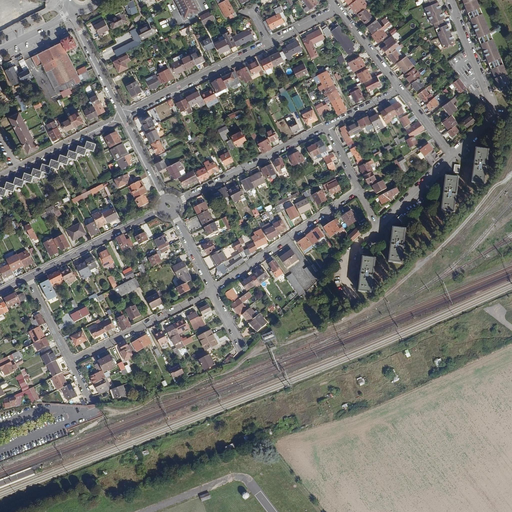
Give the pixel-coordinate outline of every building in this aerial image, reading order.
[(137,12),(133,0),(130,0),(123,4),(129,15),(137,12)] [(198,10),(193,0),(175,0),(185,17),(198,10)] [(234,12),(227,0),(216,0),(226,17),(229,16),(230,18),(234,16),(232,13),(234,12)] [(317,3),(314,0),(302,0),(307,6),(304,9),(307,12),(313,6),(315,8),(317,6),(316,4),(317,3)] [(357,0),(355,0),(349,5),(355,13),(363,7),(357,0)] [(434,23),(444,48),(455,44),(447,24),(444,26),(442,20),(445,19),(438,2),(435,3),(433,0),(423,0),(427,7),(425,8),(432,24),(434,23)] [(508,77),(510,76),(478,0),(462,0),(500,91),(503,90),(503,91),(508,89),(509,87),(511,86),(508,77)] [(284,12),(281,6),(274,9),(277,15),(263,22),(268,31),(284,22),(282,18),(280,13),(282,12),(284,12)] [(373,18),(365,8),(358,14),(365,24),(373,18)] [(127,21),(122,11),(117,14),(119,16),(116,17),(109,21),(113,28),(127,21)] [(202,21),(213,15),(211,11),(199,17),(202,21)] [(213,15),(202,21),(203,24),(206,22),(215,18),(213,15)] [(95,25),(99,34),(109,30),(105,20),(95,25)] [(373,34),(381,27),(376,20),(367,26),(373,34)] [(389,22),(384,25),(381,27),(373,34),(372,35),(378,42),(387,35),(382,30),(390,24),(389,22)] [(338,42),(346,35),(337,23),(329,29),(325,25),(321,27),(331,47),(333,45),(329,36),(332,34),(338,42)] [(137,30),(141,40),(154,34),(149,24),(137,30)] [(141,40),(137,30),(136,28),(130,31),(135,40),(115,51),(117,56),(143,43),(141,40)] [(221,31),(226,39),(230,48),(235,45),(236,47),(253,38),(248,29),(232,38),(228,32),(226,33),(224,29),(221,31)] [(323,35),(320,29),(301,38),(306,47),(307,49),(312,47),(311,45),(315,43),(322,39),(320,36),(323,35)] [(346,35),(338,42),(348,54),(354,49),(352,46),(354,45),(346,35)] [(389,43),(394,39),(392,35),(384,41),(386,45),(389,43)] [(61,41),(66,51),(76,46),(71,36),(61,41)] [(213,47),(209,38),(203,41),(207,50),(213,47)] [(230,48),(226,39),(215,45),(220,53),(230,48)] [(394,39),(389,43),(394,50),(399,45),(394,39)] [(66,51),(61,41),(31,57),(36,67),(41,64),(57,94),(61,92),(69,88),(82,82),(79,76),(66,51)] [(301,49),(297,41),(286,46),(287,47),(283,49),(289,59),(293,57),(292,54),(301,49)] [(382,48),(387,54),(394,50),(389,43),(386,45),(382,48)] [(399,45),(394,50),(387,54),(393,62),(401,57),(397,52),(402,48),(399,45)] [(312,47),(307,49),(312,59),(317,56),(312,47)] [(191,54),(196,64),(196,65),(204,60),(199,50),(191,54)] [(433,51),(430,54),(438,63),(441,61),(433,51)] [(278,52),(269,57),(274,66),(283,61),(278,52)] [(184,69),(196,64),(191,54),(180,60),(184,69)] [(129,61),(126,56),(113,63),(118,73),(127,69),(124,63),(129,61)] [(345,61),(342,56),(337,58),(340,64),(345,61)] [(365,65),(360,56),(348,63),(353,72),(365,65)] [(406,56),(396,64),(399,67),(400,67),(402,69),(405,73),(414,66),(406,56)] [(266,70),(274,66),(269,57),(261,61),(262,62),(261,63),(265,70),(266,70)] [(176,74),(184,69),(180,60),(175,62),(171,64),(176,74)] [(245,66),(246,67),(250,75),(252,74),(261,70),(257,61),(248,65),(245,66)] [(304,64),(293,69),(297,78),(308,73),(304,64)] [(18,74),(14,66),(5,70),(13,85),(22,81),(22,82),(33,77),(29,69),(18,74)] [(77,70),(79,75),(88,71),(85,66),(77,70)] [(252,79),(250,75),(246,67),(239,70),(237,71),(241,79),(243,78),(245,82),(252,79)] [(173,78),(168,69),(165,70),(162,72),(159,73),(164,83),(173,78)] [(364,83),(372,78),(367,69),(357,74),(361,82),(356,85),(357,86),(364,83)] [(405,76),(411,84),(420,77),(414,69),(405,76)] [(88,71),(79,75),(80,78),(83,77),(85,81),(91,78),(88,71)] [(235,72),(234,71),(226,75),(225,72),(221,74),(228,88),(230,87),(240,82),(235,72)] [(346,110),(326,71),(319,74),(317,75),(321,82),(326,92),(328,95),(328,96),(331,102),(338,115),(346,110)] [(163,82),(160,76),(148,82),(151,89),(153,88),(156,86),(163,82)] [(372,78),(364,83),(368,91),(381,85),(377,76),(372,78)] [(425,84),(420,77),(411,84),(417,90),(425,84)] [(226,88),(221,78),(212,83),(217,92),(226,88)] [(459,78),(456,81),(452,83),(460,93),(463,91),(467,88),(459,78)] [(141,91),(136,81),(127,86),(132,96),(141,91)] [(363,99),(357,86),(349,90),(351,95),(349,96),(351,102),(354,100),(355,103),(363,99)] [(72,93),(69,88),(61,92),(64,97),(72,93)] [(74,97),(81,94),(80,92),(81,91),(80,89),(72,93),(74,97)] [(217,98),(212,89),(202,94),(206,103),(217,98)] [(423,98),(427,103),(433,98),(430,94),(429,95),(424,89),(418,94),(422,99),(423,98)] [(186,97),(186,98),(191,107),(198,103),(200,106),(205,104),(198,91),(186,97)] [(297,111),(286,91),(281,94),(278,95),(279,98),(284,95),(284,99),(292,113),(297,111)] [(27,109),(20,95),(15,97),(20,107),(22,111),(27,109)] [(90,98),(94,106),(100,103),(96,95),(90,98)] [(193,111),(191,107),(186,98),(177,103),(181,111),(185,109),(188,114),(193,111)] [(434,98),(433,98),(427,103),(426,104),(430,109),(438,103),(434,98)] [(450,115),(457,110),(453,105),(458,102),(455,98),(443,106),(450,115)] [(179,113),(172,99),(167,101),(170,107),(171,106),(176,115),(179,113)] [(398,103),(391,106),(396,115),(399,120),(402,118),(400,115),(403,112),(398,103)] [(328,106),(327,104),(317,109),(319,114),(329,109),(328,106)] [(84,111),(89,120),(98,115),(94,106),(84,111)] [(385,121),(396,115),(391,106),(380,113),(385,121)] [(317,120),(312,110),(303,115),(308,125),(317,120)] [(70,119),(74,127),(83,122),(78,112),(69,117),(70,119)] [(38,148),(19,113),(18,114),(9,118),(28,153),(38,148)] [(374,127),(382,123),(378,114),(369,119),(372,124),(374,127)] [(474,120),(469,114),(462,120),(467,126),(474,120)] [(457,124),(450,115),(442,121),(449,130),(455,126),(457,124)] [(299,129),(293,116),(290,117),(291,119),(287,121),(293,132),(299,129)] [(410,124),(405,116),(402,118),(399,120),(404,128),(410,124)] [(142,121),(146,130),(150,128),(155,126),(154,124),(152,120),(150,117),(142,121)] [(372,124),(369,119),(368,117),(359,121),(362,129),(372,124)] [(66,131),(74,127),(70,119),(62,123),(66,131)] [(53,141),(62,137),(57,127),(58,127),(55,121),(47,125),(50,131),(49,132),(53,141)] [(224,122),(216,126),(217,129),(223,140),(227,139),(225,134),(228,132),(224,122)] [(357,122),(346,128),(350,136),(362,131),(357,122)] [(411,128),(406,131),(410,137),(416,133),(417,135),(420,133),(420,132),(420,131),(421,132),(424,129),(419,123),(414,126),(414,125),(410,127),(411,128)] [(352,140),(350,136),(346,128),(345,126),(341,129),(342,132),(341,133),(347,143),(348,146),(354,143),(352,140)] [(458,131),(455,126),(449,130),(448,131),(451,136),(458,131)] [(152,131),(150,128),(146,130),(144,131),(150,143),(160,138),(155,129),(152,131)] [(277,139),(272,129),(265,133),(270,142),(277,139)] [(245,140),(241,131),(231,136),(237,146),(242,144),(241,142),(245,140)] [(121,142),(116,132),(105,138),(110,148),(121,142)] [(406,140),(410,138),(408,135),(398,140),(397,137),(394,139),(397,145),(406,140)] [(410,138),(406,140),(410,148),(417,144),(413,136),(411,138),(410,138)] [(164,150),(159,140),(151,144),(156,154),(164,150)] [(271,148),(267,140),(258,144),(262,152),(271,148)] [(322,141),(316,144),(321,153),(323,158),(328,155),(329,155),(322,141)] [(85,149),(87,149),(94,152),(96,145),(87,142),(85,149)] [(312,157),(321,153),(316,144),(308,148),(312,157)] [(420,150),(425,157),(433,150),(428,144),(420,150)] [(117,160),(128,155),(123,145),(111,151),(116,161),(117,160)] [(87,149),(85,149),(78,146),(76,153),(78,154),(85,156),(87,149)] [(489,148),(476,146),(472,180),(484,182),(489,148)] [(363,162),(356,147),(351,150),(353,155),(354,155),(358,161),(357,162),(358,165),(363,162)] [(439,159),(433,150),(425,157),(432,166),(439,159)] [(69,151),(67,158),(69,158),(76,161),(78,154),(76,153),(69,151)] [(234,161),(229,151),(220,156),(221,157),(220,158),(221,161),(223,160),(225,165),(234,161)] [(302,161),(298,152),(289,156),(294,166),(302,161)] [(58,162),(60,163),(67,165),(69,158),(67,158),(60,155),(58,162)] [(128,155),(117,160),(122,169),(131,164),(129,159),(131,158),(129,155),(128,155)] [(335,169),(328,155),(323,158),(330,171),(335,169)] [(403,157),(398,160),(403,170),(404,173),(406,171),(402,163),(404,162),(406,161),(403,157)] [(285,167),(280,158),(276,160),(276,162),(274,163),(278,170),(285,167)] [(49,167),(51,167),(58,170),(60,163),(58,162),(51,160),(49,167)] [(159,171),(167,167),(163,160),(156,164),(159,171)] [(179,161),(167,167),(171,175),(172,175),(174,180),(177,178),(178,178),(179,177),(184,175),(182,170),(183,169),(179,161)] [(210,164),(208,161),(204,163),(205,164),(210,174),(218,170),(214,162),(210,164)] [(360,167),(364,176),(371,172),(373,171),(370,165),(373,163),(372,161),(360,167)] [(51,167),(49,167),(42,165),(40,171),(42,172),(49,174),(51,167)] [(275,174),(270,165),(262,169),(266,178),(275,174)] [(209,176),(204,168),(196,172),(200,180),(209,176)] [(40,179),(42,172),(40,171),(33,169),(31,176),(34,177),(40,179)] [(199,180),(194,170),(184,175),(179,177),(184,187),(199,180)] [(249,178),(254,188),(265,182),(260,172),(249,178)] [(375,180),(371,172),(364,176),(368,184),(371,182),(375,180)] [(31,183),(34,177),(31,176),(24,174),(22,180),(25,181),(31,183)] [(125,180),(123,176),(115,180),(119,187),(127,184),(125,180)] [(458,177),(446,176),(442,210),(454,212),(458,177)] [(15,178),(13,185),(16,185),(22,188),(25,181),(22,180),(15,178)] [(244,193),(254,188),(249,178),(241,182),(242,184),(240,185),(244,193)] [(131,185),(133,190),(131,191),(135,199),(144,195),(147,193),(143,185),(141,186),(138,181),(131,185)] [(329,185),(327,181),(322,183),(325,189),(328,187),(331,194),(340,189),(337,181),(329,185)] [(386,188),(382,181),(373,185),(376,193),(386,188)] [(7,183),(4,189),(7,190),(13,192),(16,185),(13,185),(7,183)] [(227,190),(232,199),(234,203),(245,197),(239,185),(227,190)] [(227,202),(232,199),(227,190),(226,187),(218,191),(218,192),(213,195),(217,202),(225,198),(227,202)] [(306,191),(309,196),(311,201),(315,199),(317,204),(326,200),(322,191),(313,195),(310,189),(306,191)] [(388,197),(386,193),(379,197),(382,203),(388,201),(392,199),(390,196),(388,197)] [(148,203),(144,195),(135,199),(140,207),(148,203)] [(282,203),(279,205),(282,211),(285,209),(291,220),(299,217),(293,205),(295,204),(292,198),(290,199),(282,203)] [(311,208),(307,199),(296,205),(300,214),(311,208)] [(194,208),(198,215),(204,212),(201,205),(194,208)] [(87,226),(92,236),(100,231),(99,228),(98,228),(92,216),(88,207),(86,208),(93,223),(87,226)] [(115,209),(115,208),(102,214),(106,222),(107,223),(119,217),(115,209)] [(255,217),(260,215),(256,208),(252,210),(255,217)] [(56,215),(53,209),(46,212),(41,215),(43,218),(49,215),(50,218),(56,215)] [(204,212),(198,215),(203,224),(212,220),(207,210),(204,212)] [(92,216),(98,228),(104,225),(103,224),(106,222),(102,214),(101,211),(92,216)] [(357,220),(350,211),(341,217),(348,227),(357,220)] [(24,221),(19,224),(20,226),(22,224),(29,221),(25,214),(21,216),(24,221)] [(274,226),(277,233),(286,228),(282,220),(276,223),(271,215),(268,216),(274,226)] [(233,228),(227,216),(222,218),(229,231),(229,230),(232,229),(233,228)] [(11,230),(18,227),(20,226),(19,224),(18,223),(16,224),(15,221),(14,222),(13,221),(8,224),(11,230)] [(37,239),(30,224),(29,221),(22,224),(24,227),(26,226),(28,231),(33,241),(37,239)] [(338,228),(333,221),(324,228),(330,237),(340,230),(342,229),(341,226),(338,228)] [(218,231),(214,223),(204,228),(208,236),(210,235),(211,237),(214,236),(219,234),(218,231)] [(6,233),(11,230),(8,224),(1,227),(4,234),(6,233)] [(85,234),(80,224),(67,230),(73,241),(85,234)] [(278,235),(277,233),(274,226),(270,228),(268,224),(261,228),(263,232),(264,231),(269,240),(278,235)] [(359,226),(348,235),(353,241),(361,235),(358,231),(361,229),(359,226)] [(18,227),(11,230),(6,233),(8,237),(20,231),(18,227)] [(323,236),(317,228),(306,236),(309,241),(312,238),(316,236),(318,240),(323,236)] [(405,229),(393,228),(389,261),(401,263),(405,229)] [(254,242),(257,247),(263,244),(267,243),(260,230),(253,233),(255,235),(251,237),(254,242)] [(146,235),(144,233),(136,237),(139,245),(148,241),(147,239),(146,235)] [(63,235),(54,240),(56,245),(57,247),(59,246),(62,251),(69,247),(63,235)] [(116,239),(120,247),(123,253),(135,247),(130,238),(126,240),(123,235),(116,239)] [(161,250),(166,247),(169,245),(165,239),(166,238),(165,236),(155,240),(160,250),(161,250)] [(311,245),(305,237),(298,243),(303,251),(308,248),(311,245)] [(56,245),(54,240),(53,239),(44,244),(50,256),(58,252),(55,245),(56,245)] [(244,250),(239,240),(238,241),(235,243),(234,243),(237,249),(238,248),(241,253),(244,250)] [(215,250),(211,242),(203,246),(207,254),(215,250)] [(246,254),(247,255),(258,249),(257,247),(254,242),(246,246),(248,249),(244,251),(246,254)] [(298,259),(291,249),(279,258),(286,267),(298,259)] [(114,262),(108,250),(99,254),(100,256),(98,256),(102,264),(105,262),(106,266),(114,262)] [(218,266),(223,263),(227,261),(227,259),(222,251),(221,250),(212,255),(213,256),(218,266)] [(32,262),(26,251),(18,255),(24,267),(32,262)] [(161,262),(157,254),(149,259),(152,266),(161,262)] [(247,255),(246,254),(242,257),(241,255),(239,257),(238,254),(233,257),(235,260),(226,265),(229,270),(244,261),(243,259),(247,256),(247,255)] [(86,262),(91,271),(95,269),(95,268),(98,266),(93,257),(86,260),(86,262)] [(375,259),(363,257),(358,291),(371,293),(375,259)] [(298,259),(286,267),(287,269),(299,261),(298,259)] [(283,273),(274,261),(269,264),(272,268),(270,268),(274,273),(277,277),(283,273)] [(82,276),(91,271),(86,262),(77,266),(82,276)] [(188,272),(183,262),(173,267),(178,277),(180,280),(179,280),(178,284),(179,287),(186,283),(192,280),(188,272)] [(228,271),(223,263),(218,266),(216,268),(218,271),(220,270),(223,275),(228,271)] [(147,272),(143,264),(138,267),(142,275),(147,272)] [(12,272),(9,265),(0,269),(5,278),(13,274),(12,272)] [(310,266),(304,269),(311,279),(317,276),(314,271),(310,266)] [(256,278),(260,283),(268,277),(265,272),(262,267),(253,273),(255,276),(256,278)] [(69,269),(61,273),(64,279),(65,281),(68,279),(70,283),(75,280),(69,269)] [(49,279),(52,285),(64,279),(61,273),(59,271),(47,276),(49,279)] [(298,294),(302,290),(291,274),(286,277),(298,294)] [(256,278),(255,276),(250,279),(249,278),(242,282),(247,289),(254,285),(256,287),(260,284),(260,283),(256,278)] [(57,296),(52,285),(49,279),(40,284),(49,300),(57,296)] [(114,289),(115,292),(118,298),(137,288),(133,279),(125,283),(114,289)] [(191,293),(186,283),(179,287),(177,288),(178,290),(176,291),(177,293),(179,292),(180,294),(185,292),(187,295),(191,293)] [(115,292),(114,289),(104,293),(103,294),(104,298),(115,292)] [(237,297),(232,289),(225,294),(230,301),(237,297)] [(16,303),(20,301),(17,296),(16,293),(5,298),(9,307),(16,303)] [(23,293),(17,296),(20,301),(23,300),(26,299),(23,293)] [(159,297),(158,293),(147,299),(152,309),(163,303),(159,297)] [(238,313),(239,315),(246,309),(240,301),(249,296),(247,293),(244,295),(231,304),(237,314),(238,313)] [(78,307),(75,300),(69,303),(73,309),(78,307)] [(1,303),(0,303),(0,314),(9,310),(4,302),(1,304),(1,303)] [(139,315),(134,305),(126,310),(131,319),(139,315)] [(90,314),(86,307),(71,315),(74,322),(90,314)] [(247,311),(242,315),(249,323),(257,316),(254,312),(250,308),(247,311)] [(40,313),(39,311),(33,313),(36,319),(33,320),(32,318),(29,319),(32,325),(38,322),(40,326),(44,324),(39,314),(40,313)] [(190,322),(199,317),(196,312),(193,314),(187,316),(190,322)] [(257,316),(249,323),(257,332),(267,323),(259,314),(257,316)] [(125,319),(123,316),(118,318),(120,322),(118,322),(122,331),(131,326),(127,318),(125,319)] [(190,322),(194,330),(198,328),(196,324),(203,321),(201,317),(199,318),(199,317),(190,322)] [(102,323),(102,324),(106,331),(111,329),(114,327),(110,319),(102,323)] [(184,319),(174,325),(178,333),(189,328),(191,332),(194,330),(190,322),(186,323),(184,319)] [(95,338),(106,332),(106,331),(102,324),(102,323),(101,322),(98,324),(99,326),(91,330),(95,338)] [(182,341),(181,338),(178,333),(174,325),(166,329),(174,345),(182,341)] [(29,332),(35,343),(45,337),(43,334),(42,332),(39,327),(29,332)] [(213,334),(211,330),(198,336),(205,350),(217,344),(213,334)] [(87,340),(82,331),(71,337),(76,345),(87,340)] [(169,342),(163,331),(160,333),(155,335),(161,346),(169,342)] [(276,338),(273,331),(262,336),(264,343),(276,338)] [(139,339),(144,347),(151,343),(146,335),(139,339)] [(49,345),(45,337),(35,343),(34,343),(38,350),(49,345)] [(144,347),(139,339),(132,343),(137,351),(144,347)] [(128,345),(126,340),(119,344),(121,348),(122,351),(120,352),(124,360),(129,357),(133,355),(128,345)] [(137,357),(132,347),(130,344),(128,345),(133,355),(135,358),(137,357)] [(18,365),(24,362),(18,351),(12,354),(18,365)] [(55,361),(57,360),(53,352),(42,357),(47,365),(55,361)] [(97,361),(99,363),(103,373),(116,366),(110,354),(97,361)] [(215,365),(210,355),(199,360),(204,370),(215,365)] [(12,366),(7,356),(0,360),(0,366),(1,369),(2,369),(5,374),(17,368),(15,364),(12,366)] [(47,365),(53,377),(61,373),(55,361),(47,365)] [(106,378),(103,373),(99,363),(95,365),(98,372),(90,376),(92,381),(94,384),(104,379),(106,378)] [(185,373),(181,367),(170,372),(173,379),(185,373)] [(61,373),(53,377),(51,378),(58,390),(62,388),(67,385),(61,373)] [(108,386),(104,379),(94,384),(98,392),(100,391),(101,393),(109,390),(111,389),(112,389),(110,385),(108,386)] [(70,384),(67,385),(62,388),(68,400),(77,397),(70,384)] [(112,389),(111,389),(115,398),(126,394),(123,385),(112,389)] [(16,403),(15,397),(4,400),(6,408),(15,405),(14,403),(16,403)]
